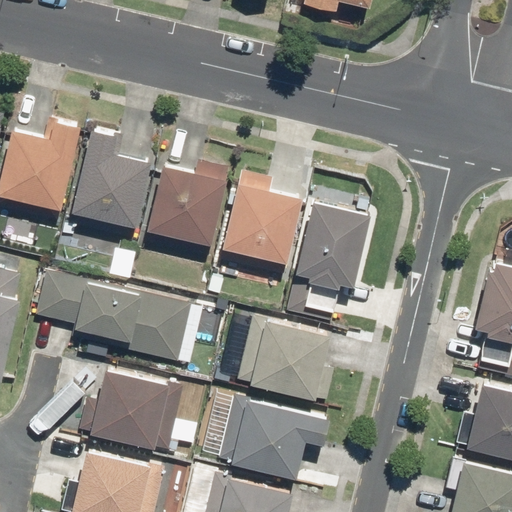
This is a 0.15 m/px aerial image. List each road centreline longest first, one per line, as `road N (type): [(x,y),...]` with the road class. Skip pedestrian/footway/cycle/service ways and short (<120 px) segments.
road 1 (tertiary): [(0,12),(456,120)]
road 2 (residential): [(366,511),(456,120)]
road 3 (tertiary): [(456,120),(447,62),(460,0)]
